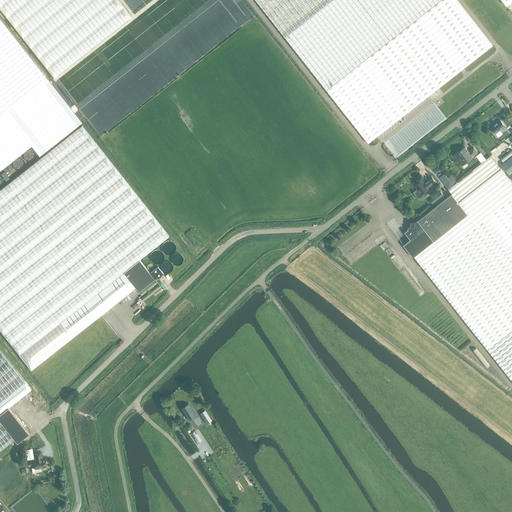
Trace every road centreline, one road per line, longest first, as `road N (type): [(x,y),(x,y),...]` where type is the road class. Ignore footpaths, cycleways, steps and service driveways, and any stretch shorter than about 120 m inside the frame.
road 1 (unclassified): [(76,511),(65,401),(227,244),(242,234),(321,229)]
road 2 (unclassified): [(129,511),(118,421),(259,279),(321,229)]
road 3 (track): [(282,259),(511,437)]
road 4 (unclassified): [(511,389),(361,199)]
road 5 (unknown): [(250,0),(372,151)]
road 6 (unclassified): [(361,199),(511,79)]
road 7 (track): [(222,511),(170,437),(133,404)]
road 8 (unknown): [(375,188),(384,213),(344,246),(358,252),(386,229)]
